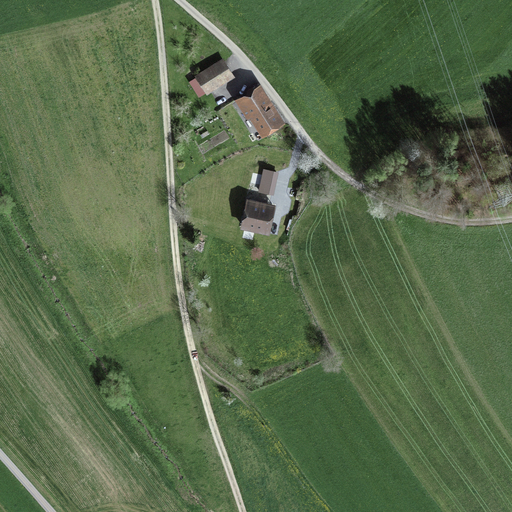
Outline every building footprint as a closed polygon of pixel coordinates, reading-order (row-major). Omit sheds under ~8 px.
[(222,63),(200,76),(208,88),(230,75),(222,63)] [(264,130),(279,121),(268,104),(270,102),(261,87),(239,100),(249,116),(253,113),(264,130)] [(292,180),(288,190),(296,193),(299,183),(292,180)] [(302,195),(288,191),(282,215),(297,217),(302,195)] [(244,227),(266,232),(272,203),(250,199),(244,227)]
